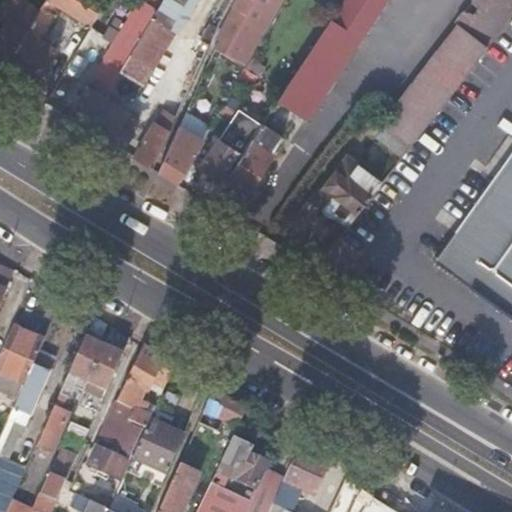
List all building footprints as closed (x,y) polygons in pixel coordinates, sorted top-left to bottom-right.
[(32,20),(38,11),(20,0),(8,0),(1,11),(10,18),(0,32),(0,59),(13,48),(24,33),(32,20)] [(41,26),(73,0),(45,0),(38,11),(32,20),(41,26)] [(74,0),(63,9),(91,26),(106,0),(74,0)] [(153,15),(162,0),(138,0),(104,59),(121,69),(153,15)] [(224,34),(218,45),(240,59),(274,0),(239,0),(221,32),(224,34)] [(343,0),(277,99),(309,120),(388,0),(343,0)] [(511,13),(511,0),(468,0),(455,18),(488,44),(511,13)] [(56,15),(45,24),(50,27),(56,15)] [(175,29),(153,15),(121,69),(143,82),(175,29)] [(203,39),(207,42),(216,27),(209,22),(200,37),(203,39)] [(464,28),(438,61),(460,78),(462,79),(487,46),(464,28)] [(32,34),(14,48),(8,59),(37,78),(55,48),(32,34)] [(205,49),(207,43),(207,42),(203,39),(199,46),(205,49)] [(14,48),(0,59),(0,71),(8,59),(14,48)] [(438,61),(388,125),(390,126),(411,142),(460,78),(438,61)] [(87,85),(68,116),(86,127),(105,96),(108,91),(103,88),(100,93),(87,85)] [(105,96),(86,127),(120,148),(131,131),(121,125),(129,111),(105,96)] [(212,127),(222,133),(236,111),(227,106),(212,127)] [(134,157),(152,167),(175,115),(163,108),(134,157)] [(222,133),(200,167),(219,179),(237,153),(241,155),(260,125),(261,124),(238,108),(236,111),(222,133)] [(241,155),(210,202),(222,209),(236,189),(245,195),(273,153),(272,152),(281,139),(260,125),(241,155)] [(158,171),(177,182),(202,140),(178,126),(158,171)] [(411,142),(390,126),(381,137),(403,155),(412,143),(411,142)] [(511,314),(511,154),(436,259),(511,314)] [(316,198),(349,223),(382,182),(348,157),(316,198)] [(93,314),(93,315),(86,331),(99,338),(106,322),(93,314)] [(42,338),(11,324),(0,349),(0,370),(23,382),(31,363),(42,338)] [(88,378),(103,344),(105,340),(99,338),(86,331),(71,365),(60,390),(70,395),(75,384),(84,388),(88,378)] [(122,353),(125,348),(105,339),(105,340),(103,344),(122,353)] [(98,408),(122,353),(103,344),(88,378),(94,382),(84,403),(98,408)] [(143,345),(116,399),(133,407),(127,419),(144,427),(150,414),(144,411),(147,404),(139,400),(144,389),(147,391),(152,381),(163,387),(174,363),(143,345)] [(23,382),(2,429),(12,433),(22,411),(27,414),(47,371),(31,363),(23,382)] [(246,408),(213,388),(203,411),(237,425),(246,408)] [(116,399),(96,444),(128,459),(131,453),(132,454),(144,427),(127,419),(133,407),(116,399)] [(68,411),(53,404),(36,443),(51,450),(68,411)] [(161,482),(183,435),(149,420),(128,467),(161,482)] [(66,427),(61,437),(66,439),(70,429),(66,427)] [(252,444),(233,435),(195,511),(221,511),(232,489),(223,485),(228,473),(259,488),(261,483),(256,481),(266,461),(248,452),(252,444)] [(81,460),(89,443),(87,443),(79,460),(81,460)] [(324,464),(295,451),(267,511),(289,511),(282,509),(283,507),(290,510),(300,487),(312,493),(324,464)] [(186,461),(181,458),(156,511),(180,511),(199,473),(183,466),(186,461)] [(97,468),(95,472),(105,477),(107,473),(97,468)] [(37,509),(42,511),(50,511),(66,478),(51,472),(42,492),(44,492),(37,509)] [(197,484),(185,511),(194,511),(205,487),(197,484)] [(104,511),(107,507),(69,488),(65,496),(77,503),(75,505),(84,509),(82,511),(104,511)] [(133,500),(127,511),(148,511),(150,508),(133,500)] [(33,511),(29,510),(10,501),(6,510),(5,511),(33,511)]
